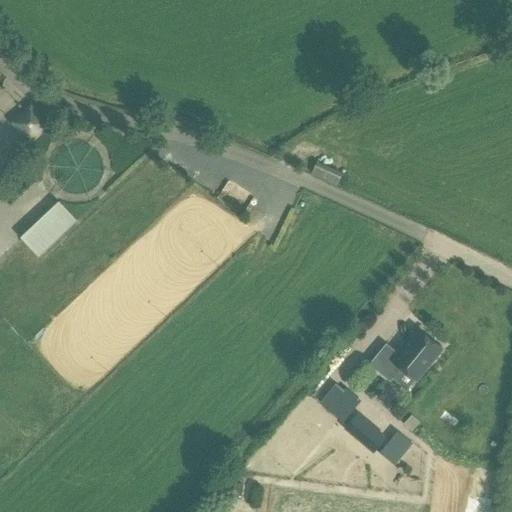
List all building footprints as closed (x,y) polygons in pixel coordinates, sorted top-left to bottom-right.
[(51,201),(13,236),(33,257),(70,222),(51,201)] [(416,380),(443,348),(416,326),(395,351),(385,343),(368,363),(389,380),(397,370),(403,369),(416,380)] [(331,412),(340,419),(358,398),(349,390),(331,412)] [(384,441),(354,415),(344,426),(375,452),(384,441)] [(475,498),(472,511),(487,511),(490,500),(475,498)]
